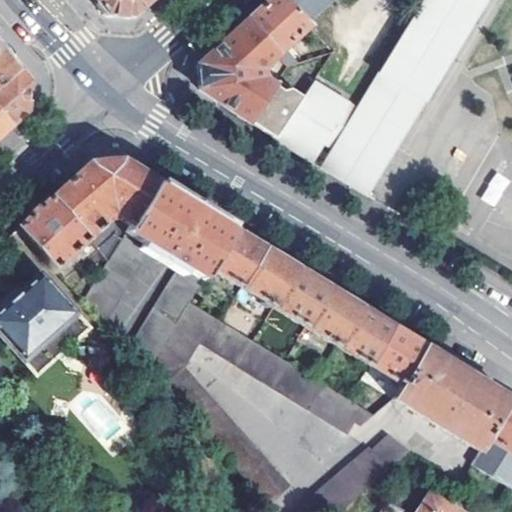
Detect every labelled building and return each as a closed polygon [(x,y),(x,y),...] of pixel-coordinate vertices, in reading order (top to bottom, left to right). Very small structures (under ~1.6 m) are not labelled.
[(89,0),(103,16),(115,17),(130,18),(150,0),(89,0)] [(268,0),(262,6),(245,21),(276,55),(309,26),(305,21),(286,0),(268,0)] [(421,0),(356,107),(312,82),(301,98),(274,138),(313,161),(325,144),(333,147),(321,167),(363,193),(481,0),(421,0)] [(286,0),(305,21),(328,0),(286,0)] [(245,21),(197,64),(198,77),(199,90),(208,96),(248,123),(273,87),(263,79),(261,68),(276,55),(245,21)] [(0,83),(18,69),(0,47),(0,83)] [(30,83),(18,69),(0,83),(0,136),(11,127),(29,111),(30,83)] [(301,98),(277,81),(273,87),(248,123),(268,136),(273,140),(274,138),(301,98)] [(89,164),(51,198),(89,240),(109,262),(124,237),(127,233),(157,184),(121,161),(105,163),(89,164)] [(184,201),(157,184),(127,233),(180,266),(126,351),(146,373),(189,303),(210,270),(234,231),(200,210),(184,201)] [(16,230),(54,271),(89,240),(51,198),(34,214),(16,230)] [(234,231),(210,270),(242,290),(265,251),(241,236),(234,231)] [(83,303),(103,326),(149,252),(124,237),(109,262),(83,303)] [(265,251),(242,290),(273,308),(297,270),(272,255),(265,251)] [(303,274),(297,270),(273,308),(306,328),(329,291),(303,274)] [(40,276),(0,311),(0,336),(36,377),(88,330),(40,276)] [(329,291),(306,328),(337,347),(360,309),(335,294),(329,291)] [(363,420),(367,413),(189,303),(146,373),(269,507),(291,487),(184,369),(200,344),(347,435),(359,418),(363,420)] [(360,309),(337,347),(370,367),(394,329),(366,313),(360,309)] [(400,333),(394,329),(370,367),(402,386),(426,349),(400,333)] [(484,447),(510,401),(470,376),(441,359),(426,349),(402,386),(394,399),(415,413),(484,447)] [(484,447),(477,460),(511,480),(511,401),(510,401),(484,447)] [(341,511),(413,452),(390,437),(304,503),(303,507),(297,511),(341,511)] [(401,511),(385,503),(379,511),(456,511),(427,495),(416,511),(401,511)]
